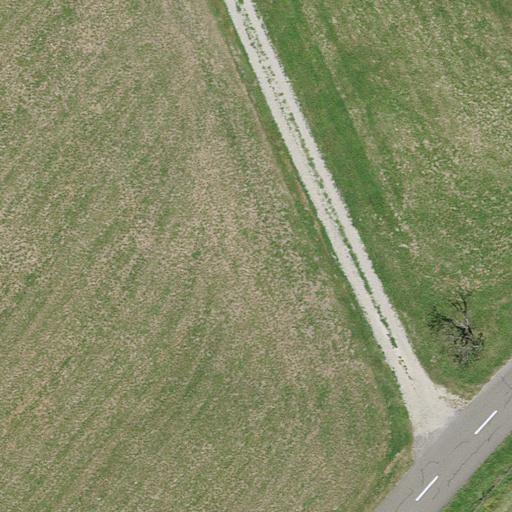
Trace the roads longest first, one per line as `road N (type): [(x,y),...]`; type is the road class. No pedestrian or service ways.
road 1 (track): [(235,0),(447,466)]
road 2 (unclassified): [(511,397),(407,511)]
